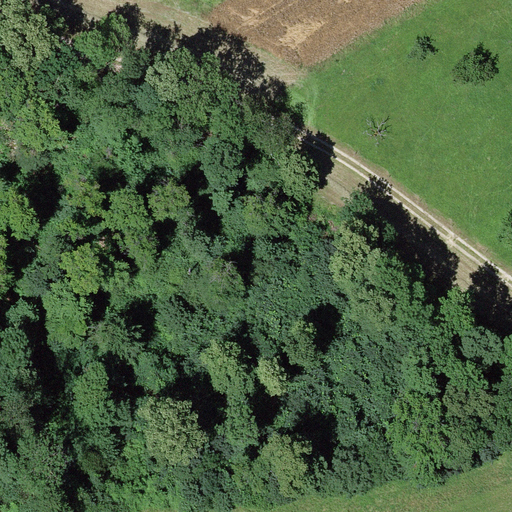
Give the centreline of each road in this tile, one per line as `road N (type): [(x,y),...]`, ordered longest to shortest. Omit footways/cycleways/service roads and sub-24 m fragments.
road 1 (track): [(511,281),(355,163),(0,5)]
road 2 (track): [(511,433),(394,482),(174,511)]
